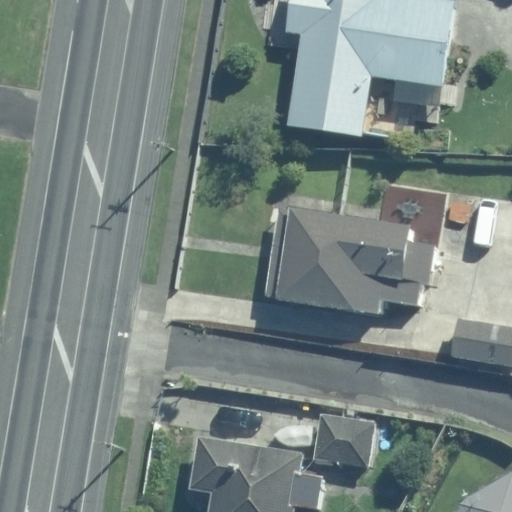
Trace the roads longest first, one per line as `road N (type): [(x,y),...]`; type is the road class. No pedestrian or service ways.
road 1 (residential): [(66,336),(511,413)]
road 2 (secondary): [(66,336),(120,0)]
road 3 (secondary): [(37,511),(66,336)]
